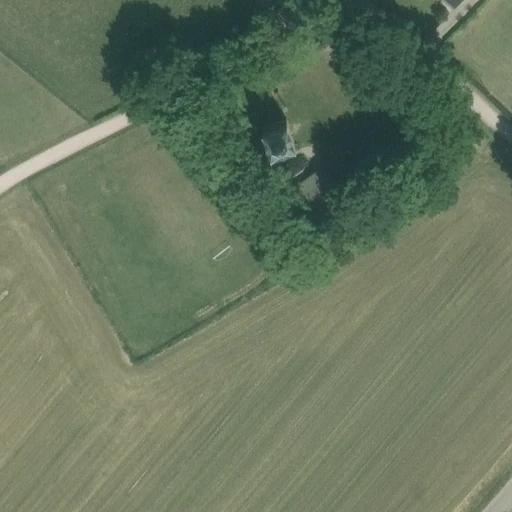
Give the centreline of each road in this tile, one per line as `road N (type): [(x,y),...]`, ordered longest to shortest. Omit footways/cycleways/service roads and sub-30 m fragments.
road 1 (track): [(316,0),(121,122),(0,185)]
road 2 (track): [(511,133),(354,0)]
